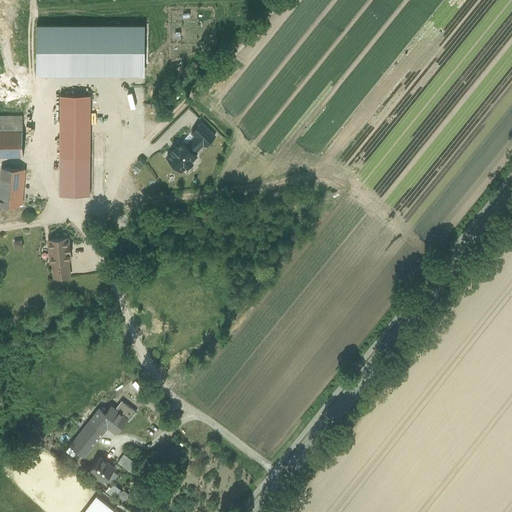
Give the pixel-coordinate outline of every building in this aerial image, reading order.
[(36,24),(36,64),(144,65),(145,25),(36,24)] [(144,65),(36,64),(36,74),(144,75),(144,65)] [(90,94),(60,94),(60,155),(90,155),(90,94)] [(22,116),(0,116),(0,130),(22,130),(22,116)] [(192,132),(195,136),(203,143),(205,145),(215,135),(201,122),(192,132)] [(22,130),(0,130),(0,155),(23,155),(22,130)] [(101,134),(93,134),(94,153),(102,153),(101,134)] [(194,153),(203,143),(195,136),(186,145),(182,141),(177,146),(176,145),(171,150),(172,151),(167,156),(181,170),(186,165),(187,166),(192,161),(191,160),(196,155),(194,153)] [(90,155),(60,155),(59,195),(89,195),(90,155)] [(25,169),(0,167),(0,207),(3,207),(3,203),(22,203),(25,169)] [(0,220),(21,218),(22,203),(3,203),(3,207),(0,207),(0,220)] [(67,237),(49,239),(51,262),(53,262),(68,260),(69,260),(68,253),(70,253),(69,245),(68,245),(67,237)] [(13,247),(21,247),(20,239),(12,239),(13,247)] [(68,260),(53,262),(54,277),(69,275),(68,260)] [(107,426),(115,432),(126,419),(127,418),(124,416),(130,407),(121,400),(115,409),(111,406),(105,413),(99,408),(89,421),(90,421),(94,424),(98,418),(107,426)] [(127,418),(126,419),(129,421),(136,412),(130,407),(124,416),(127,418)] [(98,418),(94,424),(103,431),(107,426),(98,418)] [(90,421),(71,444),(78,450),(84,455),(103,431),(94,424),(90,421)] [(73,455),(78,450),(71,444),(66,450),(73,455)] [(137,464),(124,454),(118,461),(131,472),(137,464)] [(114,467),(100,456),(89,470),(104,481),(105,479),(112,470),(114,467)] [(118,474),(112,470),(105,479),(111,483),(118,474)]
